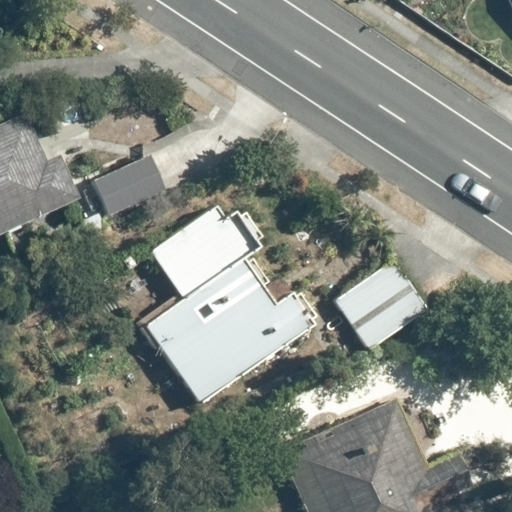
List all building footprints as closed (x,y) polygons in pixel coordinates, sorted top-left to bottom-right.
[(0,236),(77,201),(57,158),(45,163),(24,116),(0,126),(0,236)] [(160,194),(144,153),(80,178),(96,219),(160,194)] [(307,329),(285,299),(270,309),(238,263),(255,251),(229,213),(221,220),(213,208),(146,254),(179,303),(142,328),(196,406),(307,329)] [(393,261),(331,304),(366,354),(428,311),(393,261)] [(305,511),(442,511),(433,492),(467,477),(456,454),(426,468),(395,401),(279,453),(305,511)]
